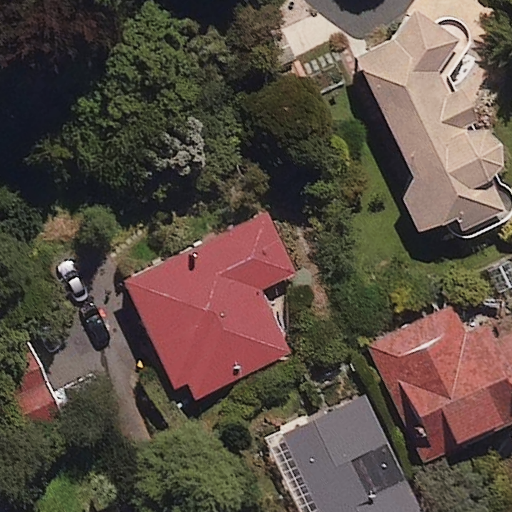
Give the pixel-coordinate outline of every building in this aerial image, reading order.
[(488,182),(486,176),(497,164),(498,148),(488,134),(467,132),(465,127),(471,125),(448,71),(466,47),(419,11),(402,33),(354,54),(411,185),(399,190),(416,230),(453,214),(463,236),(507,216),(511,208),(511,192),(504,184),(488,182)] [(288,267),(258,207),(117,276),(177,399),(285,346),(254,284),(288,267)] [(463,331),(446,299),(365,343),(423,451),(511,403),(511,388),(477,324),(463,331)] [(52,409),(18,329),(0,336),(0,383),(17,424),(52,409)] [(297,511),(399,511),(345,393),(261,432),(297,511)]
